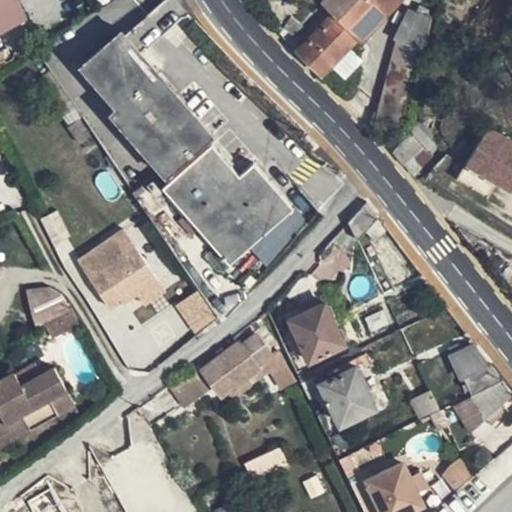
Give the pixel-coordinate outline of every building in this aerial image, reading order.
[(0,0),(0,33),(28,17),(18,0),(0,0)] [(165,0),(148,16),(164,34),(185,17),(171,0),(165,0)] [(359,57),(354,52),(348,46),(358,35),(391,0),(322,0),(334,11),(298,47),(322,71),(332,61),(343,74),(359,57)] [(391,0),(358,35),(363,40),(402,0),(391,0)] [(424,50),(432,16),(428,14),(429,10),(421,5),(418,12),(411,9),(397,37),(424,50)] [(128,33),(144,52),(164,34),(148,16),(128,33)] [(303,25),(290,16),(285,26),(298,34),(303,25)] [(215,132),(144,52),(128,33),(124,29),(84,64),(120,105),(113,111),(169,173),(215,132)] [(365,41),(363,40),(358,35),(348,46),(354,52),(365,41)] [(74,122),(81,117),(70,101),(64,106),(74,122)] [(92,134),(81,117),(74,122),(71,125),(82,141),(92,134)] [(419,121),(395,153),(405,165),(407,163),(427,147),(431,152),(440,143),(432,131),(419,121)] [(504,170),(511,175),(511,143),(484,125),(454,174),(474,187),(484,172),(498,181),(504,170)] [(282,219),(296,207),(256,161),(242,173),(214,142),(165,185),(231,261),(282,219)] [(417,174),(435,156),(431,152),(427,147),(407,163),(417,174)] [(511,190),(511,175),(504,170),(498,181),(511,190)] [(369,201),(350,221),(352,223),(361,238),(368,228),(381,216),(369,201)] [(296,236),(308,221),(296,207),(282,219),(296,236)] [(390,228),(381,216),(368,228),(376,240),(390,228)] [(361,238),(352,223),(336,240),(348,250),(361,238)] [(130,233),(120,241),(126,251),(137,244),(130,233)] [(126,251),(120,241),(116,234),(81,258),(96,279),(107,270),(115,282),(127,300),(139,292),(160,278),(137,244),(126,251)] [(107,270),(96,279),(103,290),(115,282),(107,270)] [(247,281),(252,286),(258,279),(254,274),(247,281)] [(167,289),(160,278),(139,292),(146,303),(167,289)] [(199,286),(178,300),(197,328),(218,314),(199,286)] [(326,300),(293,317),(311,357),(346,341),(326,300)] [(76,333),(85,325),(75,309),(48,324),(56,337),(72,327),(76,333)] [(259,364),(268,359),(276,352),(263,336),(247,348),(240,341),(205,368),(224,393),(236,385),(242,392),(253,383),(247,375),(260,366),(259,364)] [(455,356),(456,356),(466,351),(462,343),(452,349),(455,356)] [(475,393),(503,379),(492,363),(488,366),(478,346),(466,351),(456,356),(475,393)] [(276,352),(268,359),(274,371),(288,362),(280,349),(276,352)] [(344,370),(337,373),(322,381),(342,421),(377,405),(357,363),(344,370)] [(170,379),(185,403),(209,388),(194,364),(170,379)] [(328,364),(312,372),(315,378),(330,370),(328,364)] [(334,368),(337,373),(344,370),(341,364),(334,368)] [(0,436),(29,421),(25,412),(51,397),(60,414),(78,404),(57,366),(24,384),(17,370),(0,379),(0,436)] [(312,372),(301,379),(308,392),(319,387),(315,378),(312,372)] [(501,406),(511,395),(511,390),(503,379),(475,393),(473,394),(487,417),(488,417),(495,423),(506,411),(501,406)] [(415,398),(426,417),(432,414),(442,409),(433,389),(415,398)] [(487,417),(473,394),(458,405),(474,429),(487,417)] [(0,447),(60,414),(51,397),(25,412),(29,421),(0,436),(0,447)] [(136,423),(146,418),(140,408),(131,414),(136,423)] [(442,409),(432,414),(440,429),(450,424),(442,409)] [(114,426),(93,441),(99,451),(121,436),(114,426)] [(285,445),(247,456),(252,473),(290,462),(285,445)] [(452,462),(464,485),(476,475),(465,456),(452,462)] [(418,490),(411,475),(404,461),(371,479),(386,511),(406,511),(425,503),(418,490)] [(421,469),(411,475),(418,490),(429,486),(421,469)] [(20,511),(28,508),(22,497),(8,506),(12,511),(20,511)]
